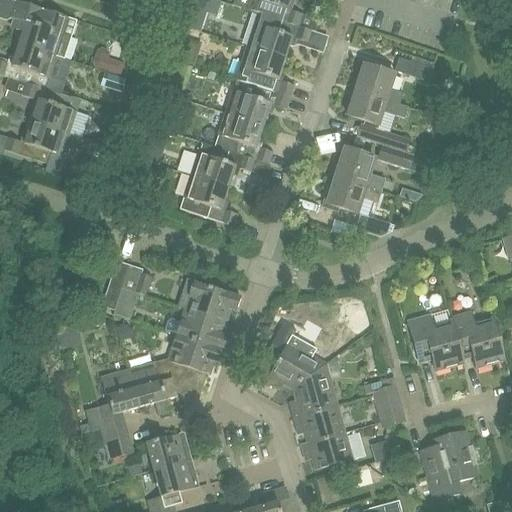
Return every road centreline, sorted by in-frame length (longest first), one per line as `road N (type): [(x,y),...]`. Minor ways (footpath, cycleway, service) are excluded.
road 1 (residential): [(262,262),(227,389),(272,418),(299,511)]
road 2 (residential): [(262,262),(339,0)]
road 3 (residential): [(262,262),(0,186)]
road 4 (residential): [(262,262),(310,269),(376,258),(511,198)]
road 5 (residential): [(400,377),(416,423),(511,399)]
